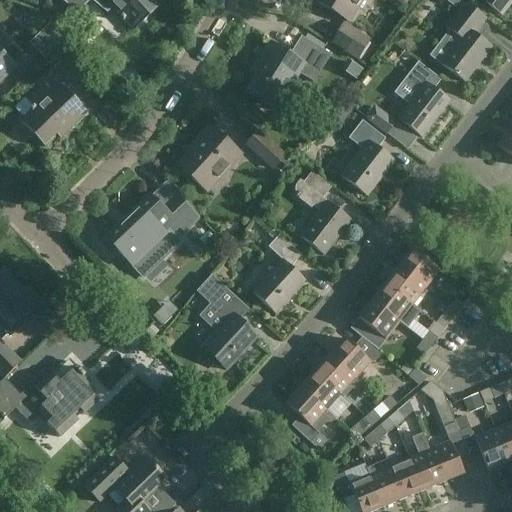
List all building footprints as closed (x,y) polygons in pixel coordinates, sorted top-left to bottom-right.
[(61,0),(78,13),(89,0),(91,0),(107,12),(112,8),(133,30),(158,7),(151,0),(61,0)] [(318,0),(317,2),(347,21),(360,0),(318,0)] [(459,39),(440,65),(464,83),(491,48),(474,34),(485,19),(460,0),(445,0),(457,8),(460,5),(462,7),(445,28),(459,39)] [(511,0),(480,0),(503,17),(511,5),(511,0)] [(51,23),(30,43),(45,59),(67,38),(51,23)] [(343,23),(329,44),(357,61),(371,42),(343,23)] [(0,83),(15,69),(0,52),(0,49),(7,43),(0,35),(0,83)] [(257,77),(248,92),(276,111),(300,74),(314,83),(331,56),(302,38),(290,57),(270,44),(258,64),(264,68),(259,77),(257,77)] [(417,63),(394,93),(409,104),(397,119),(421,138),(449,103),(433,90),(440,81),(417,63)] [(44,146),(57,133),(56,132),(64,125),(69,130),(85,114),(72,100),(82,90),(57,64),(40,80),(51,92),(20,121),(44,146)] [(351,64),(345,73),(356,80),(362,70),(351,64)] [(363,151),(342,178),(366,197),(394,161),(378,149),(386,140),(362,122),(349,139),(363,151)] [(198,147),(179,167),(206,192),(240,154),(211,128),(195,145),(198,147)] [(511,129),(510,128),(496,146),(511,158),(511,129)] [(258,133),(247,145),(274,169),(284,157),(258,133)] [(300,181),(291,193),(312,209),(314,207),(319,211),(299,238),(323,256),(350,221),(323,200),(332,188),(312,173),(304,184),(300,181)] [(130,222),(109,242),(133,266),(168,232),(175,240),(198,218),(181,199),(165,214),(150,197),(128,219),(130,222)] [(211,235),(200,222),(184,237),(195,249),(211,235)] [(282,261),(251,294),(274,314),(304,281),(289,268),(301,256),(273,231),(268,236),(273,241),(267,248),(282,261)] [(411,250),(398,267),(426,288),(439,271),(411,250)] [(426,288),(398,267),(384,284),(412,306),(426,288)] [(4,271),(0,274),(0,325),(10,335),(42,304),(28,290),(25,293),(4,271)] [(217,366),(221,366),(226,371),(257,338),(237,320),(247,309),(223,288),(212,277),(197,292),(210,305),(199,317),(215,332),(200,348),(206,353),(207,357),(208,360),(210,363),(213,365),(217,366)] [(384,284),(371,301),(399,323),(406,328),(411,321),(419,311),(412,306),(384,284)] [(455,298),(442,315),(451,321),(463,305),(455,298)] [(399,323),(371,301),(357,319),(364,325),(357,335),(377,351),(399,323)] [(428,332),(415,349),(424,356),(437,339),(428,332)] [(344,340),(330,356),(356,379),(371,362),(375,362),(380,356),(379,354),(362,339),(354,348),(344,340)] [(0,377),(3,381),(5,379),(21,364),(0,342),(0,377)] [(330,356),(315,372),(341,396),(344,398),(352,389),(354,391),(360,390),(363,387),(356,379),(330,356)] [(5,379),(3,381),(0,383),(0,413),(5,419),(16,409),(32,425),(40,417),(60,438),(98,401),(87,388),(91,384),(70,361),(54,377),(51,373),(24,399),(5,379)] [(414,369),(407,377),(419,386),(427,379),(414,369)] [(315,372),(300,388),(327,412),(341,396),(315,372)] [(500,384),(504,395),(511,391),(511,387),(509,380),(500,384)] [(467,456),(458,432),(442,392),(430,383),(419,392),(432,402),(449,443),(430,451),(443,483),(462,475),(456,460),(467,456)] [(504,395),(500,384),(489,389),(494,399),(504,395)] [(300,388),(285,404),(300,418),(292,427),(310,444),(318,451),(326,442),(319,435),(316,433),(325,423),(331,423),(334,419),(327,412),(300,388)] [(484,408),(478,395),(464,402),(470,415),(484,408)] [(390,397),(382,403),(389,412),(397,405),(390,397)] [(365,418),(373,427),(382,419),(374,410),(365,418)] [(396,412),(388,419),(394,427),(395,427),(403,420),(396,412)] [(388,419),(371,433),(378,441),(378,442),(395,427),(394,427),(388,419)] [(511,460),(511,422),(495,430),(508,462),(511,460)] [(358,440),(358,439),(365,433),(358,425),(350,432),(358,440)] [(508,462),(495,430),(473,439),(469,428),(458,432),(467,456),(479,451),(487,471),(508,462)] [(371,433),(363,440),(370,448),(378,442),(378,441),(371,433)] [(419,455),(409,459),(410,460),(423,492),(443,483),(430,451),(423,435),(413,439),(419,455)] [(168,511),(175,506),(157,488),(165,480),(144,458),(128,473),(114,458),(84,486),(99,502),(112,490),(124,502),(115,510),(116,511),(168,511)] [(409,459),(389,467),(403,500),(423,492),(409,459)] [(387,461),(367,469),(370,475),(369,476),(383,508),(403,500),(389,467),(387,461)] [(343,474),(332,478),(341,500),(343,499),(353,495),(360,511),(373,511),(383,508),(369,476),(348,484),(343,474)]
